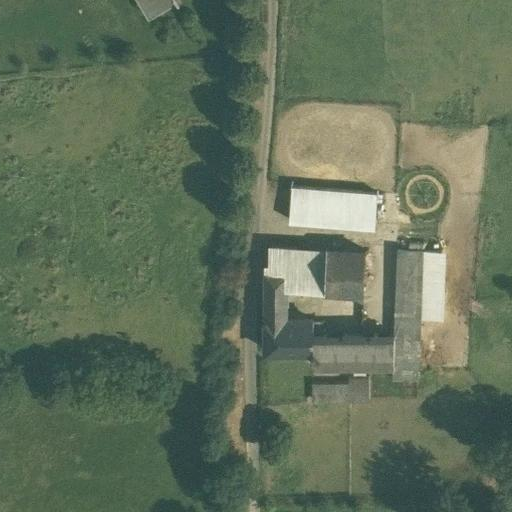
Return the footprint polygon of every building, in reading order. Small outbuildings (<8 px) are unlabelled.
[(145,0),(152,10),(168,0),(145,0)] [(377,192),(292,186),(289,219),(374,224),(377,192)] [(326,249),(271,247),(270,264),(266,264),(266,288),(270,289),(270,305),(271,305),(272,306),(286,306),(286,287),(314,288),(325,289),(326,249)] [(396,248),(395,299),(421,300),(420,316),(442,317),(445,250),(396,248)] [(365,250),(326,249),(325,289),(364,291),(365,250)] [(421,300),(395,299),(394,330),(392,358),(392,373),(418,374),(420,316),(421,300)] [(286,318),(286,306),(272,306),(271,305),(270,305),(266,306),(265,349),(314,348),(313,332),(314,318),(286,318)] [(392,358),(394,330),(313,332),(314,348),(313,363),(392,358)] [(348,371),(349,377),(350,395),(370,394),(371,370),(348,371)] [(349,377),(312,378),(312,395),(350,395),(349,377)]
